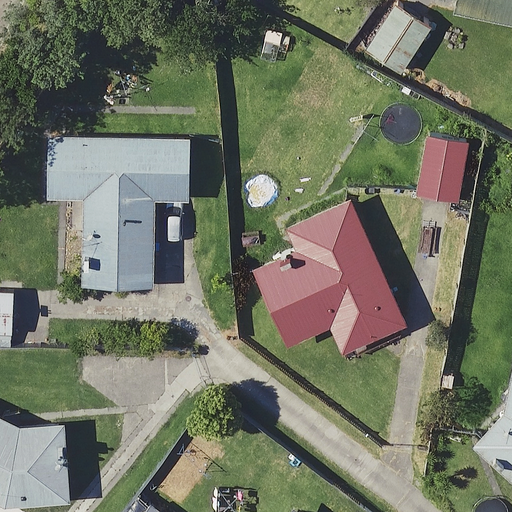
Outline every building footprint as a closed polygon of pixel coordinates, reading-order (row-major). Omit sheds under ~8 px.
[(511,0),(441,0),(442,0),(511,15),(511,0)] [(178,189),(180,127),(39,123),(37,185),(74,186),(71,272),(143,273),(145,188),(178,189)] [(394,316),(347,186),(278,211),(290,244),(249,259),(275,331),(321,315),(329,339),(394,316)] [(511,342),(507,373),(457,430),(511,477),(511,342)] [(23,419),(0,408),(0,493),(60,490),(56,418),(23,419)] [(165,511),(139,493),(125,511),(165,511)] [(304,511),(282,495),(268,511),(304,511)]
